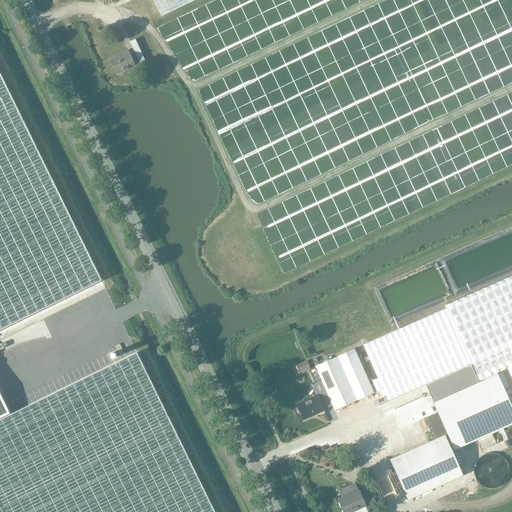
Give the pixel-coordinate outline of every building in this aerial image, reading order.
[(153,0),(161,16),(195,0),(153,0)] [(121,55),(110,60),(116,74),(134,66),(131,58),(138,55),(136,49),(129,53),(128,51),(121,54),(121,55)] [(0,74),(0,329),(101,280),(0,74)] [(446,309),(363,345),(378,378),(372,381),(377,392),(383,389),(388,401),(434,380),(470,364),(471,365),(478,381),(507,368),(511,380),(511,276),(445,306),(446,309)] [(369,326),(369,324),(368,320),(367,317),(366,315),(363,313),(360,312),(357,311),(354,311),(352,312),(349,313),(347,314),(346,316),(344,319),(343,321),(343,323),(343,326),(344,328),(345,331),(346,333),(350,335),(351,336),(355,337),(358,337),(360,336),(362,335),(365,333),(366,332),(368,329),(369,326)] [(334,410),(373,393),(354,349),(315,366),(326,392),(317,396),(296,405),(303,419),(323,410),(322,407),(331,403),(334,410)] [(0,511),(214,511),(136,353),(10,414),(0,393),(0,511)] [(306,361),(295,366),(298,373),(310,369),(306,361)] [(438,389),(429,393),(433,403),(479,383),(478,381),(471,365),(434,380),(438,389)] [(437,412),(423,419),(424,419),(425,419),(428,426),(427,427),(427,428),(429,427),(430,431),(429,431),(429,432),(431,431),(434,439),(433,439),(433,440),(434,440),(444,435),(451,451),(511,423),(511,408),(506,395),(511,393),(502,373),(479,383),(433,403),(437,412)] [(389,460),(407,500),(462,475),(455,460),(458,459),(455,452),(452,453),(451,451),(444,435),(434,440),(433,440),(389,460)] [(339,490),(342,498),(338,500),(343,511),(350,511),(365,506),(366,510),(376,505),(370,491),(361,495),(359,491),(358,491),(355,483),(339,490)]
